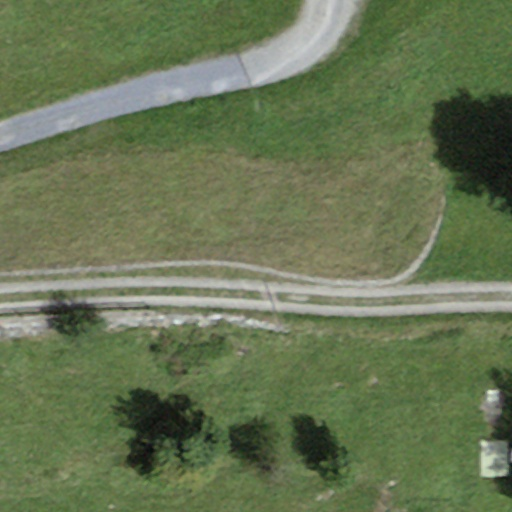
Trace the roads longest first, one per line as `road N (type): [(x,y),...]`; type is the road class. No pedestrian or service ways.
road 1 (track): [(511,296),(328,303),(152,289),(0,297)]
road 2 (track): [(0,135),(258,68),(318,33),(333,0)]
